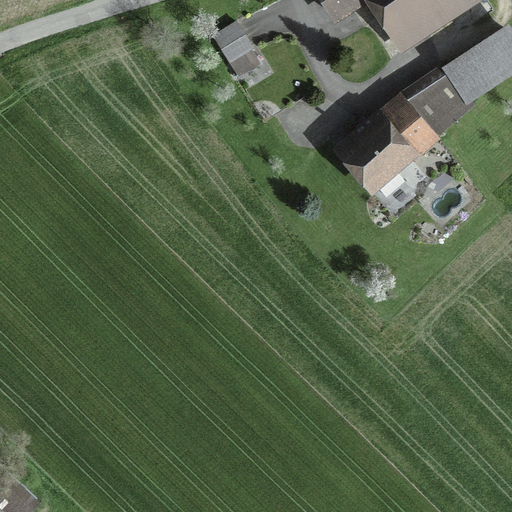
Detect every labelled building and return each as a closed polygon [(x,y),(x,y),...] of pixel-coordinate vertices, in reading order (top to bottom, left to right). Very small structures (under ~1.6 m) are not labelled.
[(326,0),(336,14),(358,0),(378,0),(405,40),(418,31),(412,23),(447,0),(326,0)] [(226,66),(250,51),(234,25),(210,40),(226,66)] [(466,102),(511,71),(511,42),(508,35),(448,75),(466,102)] [(408,160),(433,137),(405,105),(347,156),(384,198),(402,181),(389,166),(403,154),(408,160)] [(0,511),(29,511),(34,507),(0,475),(0,511)]
